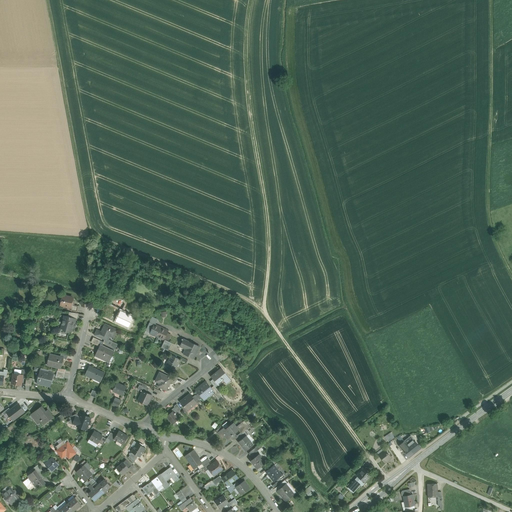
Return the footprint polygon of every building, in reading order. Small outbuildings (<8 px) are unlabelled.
[(73,298),(64,296),(62,296),(61,300),(60,301),(60,303),(60,305),(64,305),(64,306),(67,307),(67,306),(71,307),(72,305),(73,302),(72,301),(73,298)] [(122,309),(110,304),(107,305),(106,304),(103,312),(105,313),(103,317),(115,322),(116,322),(118,317),(119,318),(122,311),(121,311),(122,309)] [(129,314),(122,311),(119,318),(118,317),(116,322),(127,327),(131,320),(133,316),(130,315),(130,314),(129,313),(129,314)] [(68,317),(64,316),(61,329),(72,332),(74,323),(76,324),(77,319),(76,319),(68,317)] [(158,326),(150,323),(146,330),(150,332),(150,333),(154,334),(153,335),(157,337),(162,328),(158,326)] [(118,330),(105,324),(101,332),(97,330),(95,335),(104,339),(107,341),(108,339),(111,333),(115,335),(118,330)] [(168,331),(162,328),(157,337),(164,340),(164,339),(167,333),(168,331)] [(200,347),(184,339),(183,339),(182,339),(182,340),(183,340),(181,345),(186,348),(185,349),(183,354),(193,359),(195,354),(194,353),(196,350),(198,351),(200,347)] [(168,341),(165,340),(161,348),(168,351),(172,343),(168,341)] [(102,345),(101,347),(99,350),(98,350),(95,356),(107,361),(110,356),(112,357),(114,351),(102,345)] [(228,357),(224,352),(220,356),(224,360),(228,357)] [(60,357),(50,354),(49,359),(50,359),(48,366),(61,369),(63,359),(64,358),(60,357)] [(180,360),(171,355),(165,368),(174,372),(180,360)] [(104,373),(89,366),(85,375),(93,378),(93,377),(100,380),(100,382),(104,373)] [(222,368),(211,377),(213,379),(217,384),(218,385),(224,381),(226,384),(231,380),(222,368)] [(22,370),(15,369),(14,370),(14,374),(13,374),(12,384),(21,385),(22,379),(23,375),(21,375),(22,370)] [(53,374),(40,371),(39,376),(38,376),(37,383),(49,386),(50,383),(51,383),(53,374)] [(169,377),(159,372),(155,382),(161,384),(159,387),(166,391),(172,379),(172,378),(169,377)] [(217,384),(213,379),(210,381),(214,387),(215,388),(218,385),(217,384)] [(212,389),(207,382),(200,387),(199,386),(195,390),(202,398),(206,395),(204,393),(206,391),(210,396),(213,393),(215,392),(212,389)] [(126,387),(117,383),(113,391),(122,395),(126,387)] [(148,389),(140,385),(137,389),(142,391),(146,393),(148,389)] [(215,388),(214,387),(212,389),(215,392),(213,393),(218,399),(222,396),(215,388)] [(146,393),(142,391),(138,401),(148,405),(149,402),(149,401),(152,396),(146,393)] [(190,394),(180,401),(188,411),(197,404),(196,403),(193,398),(190,394)] [(10,410),(8,412),(8,413),(13,420),(24,411),(19,404),(10,410)] [(177,404),(174,406),(175,407),(171,410),(172,411),(173,411),(178,418),(182,415),(179,411),(181,409),(177,404)] [(46,413),(42,407),(31,415),(34,419),(35,418),(39,423),(43,420),(45,423),(53,417),(48,411),(46,413)] [(171,414),(166,417),(172,425),(176,421),(176,420),(178,418),(173,411),(172,411),(170,413),(171,414)] [(91,418),(81,415),(80,417),(78,416),(75,418),(74,421),(73,424),(77,425),(77,426),(86,430),(91,418)] [(233,423),(225,430),(224,428),(218,433),(222,439),(228,434),(230,436),(229,437),(232,442),(238,437),(235,433),(238,430),(242,434),(247,430),(250,427),(245,420),(236,427),(233,423)] [(238,437),(240,440),(245,436),(246,437),(250,433),(247,430),(238,437)] [(103,436),(94,431),(89,439),(98,444),(103,436)] [(128,437),(119,431),(116,436),(114,439),(123,444),(128,437)] [(385,437),(388,442),(394,438),(390,433),(385,437)] [(246,437),(245,436),(240,440),(238,442),(246,451),(254,445),(251,441),(250,442),(246,437)] [(407,445),(414,440),(412,437),(404,442),(407,445)] [(407,445),(414,454),(421,448),(414,440),(407,445)] [(72,448),(68,442),(65,444),(64,441),(56,447),(57,448),(57,449),(58,449),(56,451),(61,456),(65,453),(69,459),(76,453),(72,448)] [(399,446),(409,458),(414,454),(407,445),(404,442),(404,441),(399,446)] [(145,448),(137,443),(131,452),(138,456),(140,457),(145,448)] [(259,444),(250,452),(252,455),(262,447),(259,444)] [(391,457),(385,449),(378,455),(384,463),(388,460),(388,459),(391,457)] [(198,456),(194,450),(185,456),(194,469),(202,464),(202,463),(197,456),(198,456)] [(131,452),(128,458),(133,463),(138,456),(131,452)] [(259,454),(251,461),(257,469),(264,463),(260,458),(262,457),(259,454)] [(57,462),(52,458),(45,464),(52,472),(59,465),(57,462)] [(372,463),(368,459),(363,465),(365,467),(367,466),(368,468),(372,463)] [(210,466),(208,467),(209,469),(214,475),(215,475),(216,475),(217,474),(218,473),(223,469),(217,461),(210,466)] [(124,463),(123,462),(116,468),(122,475),(129,469),(129,468),(124,463)] [(204,466),(201,468),(204,472),(209,469),(208,467),(210,466),(209,463),(204,466)] [(84,465),(82,467),(76,472),(80,476),(81,475),(86,480),(92,475),(84,465)] [(270,468),(266,471),(269,475),(274,481),(279,477),(281,479),(285,476),(283,474),(282,475),(274,465),(270,468)] [(41,479),(37,474),(40,472),(35,467),(33,469),(36,473),(23,482),(28,489),(34,485),(37,489),(45,483),(42,479),(41,479)] [(171,468),(167,471),(167,470),(161,474),(162,475),(166,481),(172,477),(175,482),(179,479),(171,468)] [(364,482),(371,474),(364,468),(357,476),(357,477),(348,488),(353,493),(360,485),(362,486),(365,483),(364,482)] [(46,476),(42,470),(40,472),(37,474),(41,479),(42,479),(46,476)] [(233,471),(222,478),(225,481),(228,485),(238,478),(233,471)] [(157,477),(152,481),(152,482),(157,488),(162,484),(166,489),(170,486),(166,481),(162,475),(158,478),(157,477)] [(220,476),(212,481),(215,485),(222,480),(220,476)] [(96,483),(92,479),(85,485),(87,488),(88,487),(91,485),(92,486),(96,483)] [(105,479),(98,485),(104,492),(111,486),(105,479)] [(239,485),(236,487),(241,494),(249,488),(244,481),(239,485)] [(152,482),(148,485),(148,484),(142,488),(147,495),(153,491),(156,496),(160,493),(157,488),(152,482)] [(279,485),(274,489),(277,492),(278,491),(277,491),(284,485),(282,482),(279,485)] [(294,494),(286,485),(286,484),(284,485),(277,491),(278,491),(286,501),(294,494)] [(437,484),(427,484),(428,497),(437,497),(438,497),(437,492),(437,484)] [(104,492),(98,485),(94,489),(92,486),(91,485),(88,487),(92,491),(89,494),(95,500),(104,492)] [(310,486),(304,491),(307,495),(314,490),(310,486)] [(17,495),(10,487),(2,494),(5,498),(7,496),(9,499),(7,500),(11,505),(18,499),(19,498),(17,495)] [(411,495),(405,496),(403,497),(405,507),(415,505),(412,494),(411,495)] [(224,495),(215,501),(220,509),(226,505),(229,503),(224,495)] [(75,498),(67,504),(73,511),(81,505),(75,498)] [(193,502),(190,498),(187,500),(183,504),(179,506),(182,510),(187,507),(190,511),(191,511),(197,508),(198,507),(194,502),(193,502)] [(140,503),(137,499),(136,500),(134,502),(131,504),(129,505),(126,507),(129,511),(133,508),(136,511),(139,511),(144,509),(145,508),(140,503)] [(235,499),(229,503),(226,505),(228,507),(234,503),(236,501),(235,499)] [(67,504),(65,501),(57,507),(58,508),(60,510),(60,511),(72,511),(73,511),(67,504)] [(228,507),(226,509),(228,511),(233,507),(236,505),(234,503),(228,507)]
